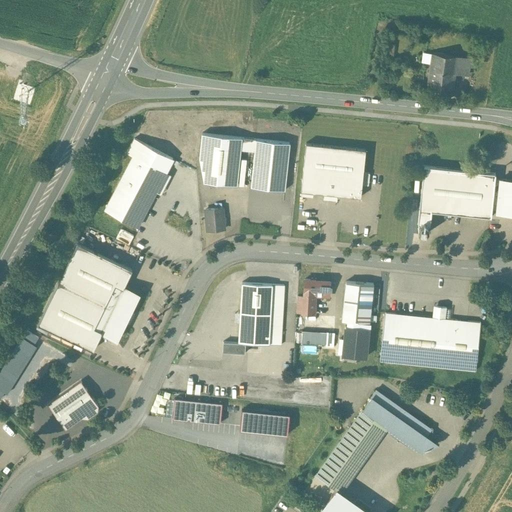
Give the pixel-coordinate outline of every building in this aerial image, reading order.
[(457,56),(433,53),(428,89),(452,92),(454,72),(457,56)] [(469,58),(457,56),(454,72),(467,74),(469,58)] [(242,137),(202,133),(199,157),(204,182),(237,185),(241,149),(242,137)] [(256,139),(242,137),(241,149),(255,151),(256,139)] [(290,142),(256,139),(255,151),(251,187),(285,190),(290,142)] [(365,149),(306,143),(301,191),(326,193),(326,197),(335,198),(335,194),(360,197),(365,149)] [(166,172),(133,155),(133,156),(129,164),(124,173),(124,174),(120,182),(119,182),(119,183),(115,191),(114,191),(115,191),(110,200),(106,209),(105,208),(105,209),(138,226),(137,225),(142,217),(147,208),(151,199),(152,200),(152,199),(151,199),(156,191),(156,190),(161,181),(165,173),(166,172)] [(495,173),(424,166),(419,209),(431,211),(491,217),(492,209),(495,178),(495,173)] [(510,180),(495,178),(492,209),(497,210),(496,213),(506,214),(506,213),(511,213),(511,180),(510,180)] [(223,208),(205,209),(207,230),(225,229),(223,208)] [(419,209),(418,223),(420,226),(421,225),(423,224),(425,224),(425,225),(426,225),(427,226),(428,226),(430,224),(431,211),(419,209)] [(428,232),(429,230),(428,228),(428,226),(427,226),(426,225),(425,225),(425,224),(423,224),(421,225),(420,226),(419,226),(418,228),(418,230),(418,232),(420,234),(421,235),(423,235),(425,235),(427,233),(428,232)] [(121,228),(116,237),(129,243),(134,234),(121,228)] [(132,268),(77,242),(38,323),(93,349),(102,331),(93,327),(114,282),(123,287),(123,286),(132,268)] [(330,281),(316,280),(316,278),(311,278),(311,280),(304,279),(303,296),(297,296),(296,313),(314,314),(315,296),(327,297),(329,295),(330,281)] [(374,283),(346,281),(342,320),(354,321),(370,323),(374,283)] [(123,287),(114,282),(93,327),(102,331),(116,339),(138,294),(123,286),(123,287)] [(284,285),(242,282),(238,342),(245,343),(281,345),(284,285)] [(481,322),(385,312),(380,360),(476,370),(481,322)] [(370,323),(354,321),(353,327),(345,326),(342,354),(366,356),(370,323)] [(333,343),(333,330),(301,330),(301,342),(333,343)] [(238,342),(223,342),(222,352),(245,353),(245,343),(238,342)] [(98,405),(81,380),(48,404),(65,429),(82,417),(88,418),(97,411),(98,405)] [(430,428),(376,390),(363,408),(388,425),(422,449),(436,443),(425,435),(430,428)] [(175,399),(173,418),(220,422),(221,403),(175,399)] [(363,408),(317,473),(341,491),(388,425),(363,408)] [(242,409),(240,428),(287,433),(289,414),(242,409)] [(370,511),(331,486),(316,509),(320,511),(370,511)]
